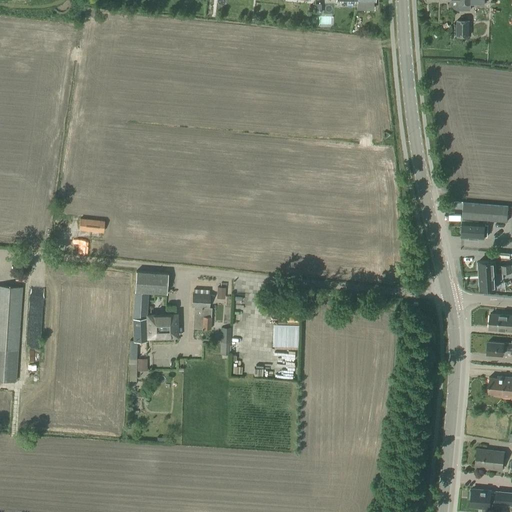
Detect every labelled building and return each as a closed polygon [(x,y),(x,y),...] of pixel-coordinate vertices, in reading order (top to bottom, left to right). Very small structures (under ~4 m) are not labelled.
[(457,20),(457,36),(468,36),(469,20),(457,20)] [(464,203),(462,218),(507,222),(508,206),(464,203)] [(79,218),(78,230),(102,233),(104,221),(79,218)] [(462,221),(461,237),(484,238),(484,236),(486,237),(487,232),(487,226),(484,226),(485,222),(462,221)] [(511,245),(511,237),(492,236),(492,244),(511,245)] [(478,263),(477,264),(477,268),(479,269),(479,275),(502,273),(510,273),(510,266),(495,266),(495,260),(508,260),(508,254),(491,252),(491,261),(478,261),(478,263)] [(133,318),(132,318),(133,341),(137,341),(147,341),(147,318),(148,292),(167,293),(168,273),(136,271),(133,318)] [(480,281),(478,282),(478,285),(480,286),(480,288),(498,287),(498,280),(501,280),(502,278),(502,273),(479,275),(480,281)] [(0,381),(16,382),(22,287),(0,285),(0,381)] [(193,293),(192,306),(209,307),(210,294),(193,293)] [(271,304),(270,341),(294,342),(295,305),(271,304)] [(211,307),(211,319),(221,320),(221,308),(211,307)] [(195,308),(193,329),(209,330),(211,309),(195,308)] [(511,315),(490,314),(489,329),(511,330),(511,315)] [(175,316),(148,316),(149,336),(175,335),(175,316)] [(221,327),(220,354),(230,355),(231,328),(221,327)] [(23,335),(23,346),(36,345),(36,337),(28,337),(28,335),(23,335)] [(137,359),(137,341),(133,341),(130,341),(129,359),(137,359)] [(511,343),(488,341),(487,354),(502,355),(503,350),(511,351),(511,353),(511,352),(511,343)] [(147,370),(147,359),(137,359),(136,371),(147,370)] [(489,377),(487,393),(499,394),(499,396),(511,397),(511,377),(504,377),(503,379),(489,377)] [(477,449),(475,466),(502,470),(504,452),(477,449)] [(511,505),(511,492),(496,491),(496,492),(490,492),(490,491),(472,489),(472,491),(470,491),(469,498),(471,499),(470,507),(489,508),(489,502),(495,502),(495,504),(511,505)]
